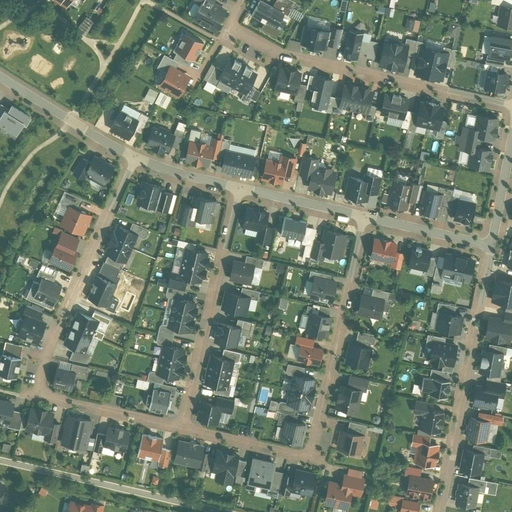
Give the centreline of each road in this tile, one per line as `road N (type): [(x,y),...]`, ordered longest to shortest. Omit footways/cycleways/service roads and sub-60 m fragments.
road 1 (residential): [(132,158),(40,369),(37,393),(182,430)]
road 2 (residential): [(182,430),(312,453),(366,219)]
road 3 (residential): [(231,21),(234,35),(268,51),(511,109)]
road 4 (residential): [(488,248),(439,511)]
road 5 (residential): [(236,192),(182,430)]
road 6 (residential): [(0,79),(132,158)]
road 7 (residential): [(236,192),(366,219)]
road 8 (residential): [(366,219),(488,248)]
road 9 (residential): [(511,128),(488,248)]
